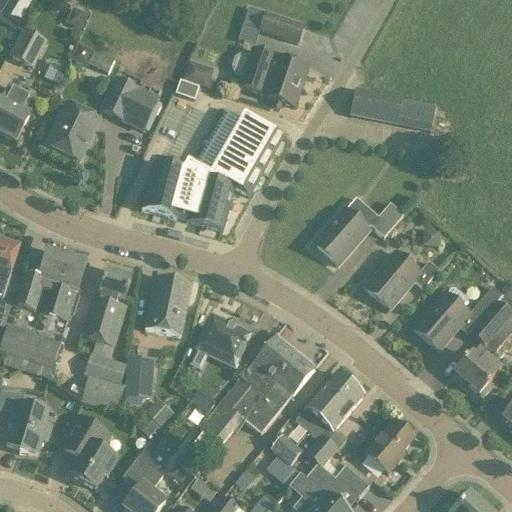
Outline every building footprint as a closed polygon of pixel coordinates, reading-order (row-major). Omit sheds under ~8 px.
[(4,14),(2,18),(17,28),(34,0),(13,0),(12,2),(4,14)] [(67,26),(84,31),(89,15),(72,10),(67,26)] [(247,11),(237,43),(254,49),(259,35),(297,48),(303,30),(247,11)] [(22,33),(7,60),(31,72),(46,45),(22,33)] [(87,62),(89,49),(76,47),(74,60),(87,62)] [(309,71),(276,60),(250,51),(247,60),(240,57),(233,61),(230,70),(233,78),(240,80),(236,91),(295,111),(309,71)] [(159,102),(115,81),(100,115),(123,126),(122,128),(142,137),(144,134),(147,136),(161,108),(157,106),(159,102)] [(179,84),(175,97),(193,104),(198,91),(179,84)] [(4,107),(0,105),(0,137),(15,145),(29,120),(23,117),(32,100),(13,90),(4,107)] [(434,109),(402,103),(374,97),(354,94),(349,119),(396,130),(429,137),(430,136),(434,109)] [(99,124),(67,108),(47,150),(79,165),(99,124)] [(242,119),(239,125),(209,179),(198,173),(186,166),(182,173),(153,166),(140,214),(175,223),(176,218),(187,221),(185,226),(222,235),(234,192),(245,199),(279,140),(242,119)] [(369,231),(382,243),(402,220),(388,208),(369,231)] [(343,214),(312,249),(337,271),(368,235),(343,214)] [(2,304),(10,281),(19,252),(0,246),(0,332),(6,335),(15,307),(2,304)] [(47,383),(50,373),(53,374),(70,317),(74,319),(80,297),(77,297),(86,267),(47,255),(38,285),(23,280),(15,307),(6,335),(0,355),(0,357),(5,359),(2,369),(47,383)] [(394,257),(364,293),(389,314),(413,286),(422,294),(438,275),(428,267),(419,278),(394,257)] [(98,299),(99,299),(98,302),(92,300),(78,342),(94,347),(91,359),(89,358),(82,379),(87,380),(122,391),(123,390),(118,388),(124,368),(109,364),(126,312),(115,308),(116,304),(123,307),(131,282),(106,274),(98,299)] [(179,342),(190,291),(155,283),(144,334),(179,342)] [(486,389),(495,379),(500,373),(488,362),(502,346),(495,340),(511,320),(511,318),(511,317),(511,291),(510,290),(505,297),(502,300),(482,323),(470,338),(480,347),(470,358),(453,378),(478,399),(479,399),(482,401),(490,392),(486,389)] [(472,315),(482,323),(502,300),(492,292),(472,315)] [(443,298),(413,334),(438,356),(468,319),(443,298)] [(235,374),(251,340),(211,320),(194,354),(235,374)] [(261,440),(293,401),(315,374),(275,342),(253,369),(201,434),(219,449),(240,423),(261,440)] [(153,362),(126,360),(123,410),(140,411),(141,402),(150,403),(153,362)] [(335,377),(305,413),(295,425),(316,443),(305,459),(307,462),(304,467),(311,473),(315,469),(319,472),(321,473),(330,464),(329,463),(337,455),(346,443),(335,434),(363,401),(335,377)] [(115,416),(122,391),(87,380),(79,405),(115,416)] [(47,418),(21,410),(23,394),(0,391),(0,394),(0,395),(0,414),(8,415),(7,417),(12,418),(8,431),(12,432),(6,450),(19,454),(19,458),(37,460),(41,445),(46,446),(51,431),(44,429),(47,418)] [(154,441),(173,412),(156,401),(137,430),(154,441)] [(511,408),(501,421),(511,431),(511,408)] [(115,465),(101,456),(111,440),(75,419),(64,438),(87,451),(70,480),(94,494),(103,479),(106,481),(115,465)] [(393,428),(373,452),(366,460),(385,476),(413,444),(393,428)] [(272,457),(264,465),(290,488),(299,478),(290,470),(302,456),(282,439),(269,454),(272,457)] [(160,511),(164,507),(150,496),(162,480),(156,476),(169,460),(149,445),(122,481),(138,494),(124,511),(160,511)] [(321,473),(319,472),(315,469),(311,473),(304,482),(299,478),(290,488),(288,491),(301,503),(297,509),(300,511),(343,511),(334,504),(345,491),(357,501),(367,490),(343,470),(332,482),(321,473)] [(268,511),(274,506),(264,498),(251,511),(268,511)] [(482,511),(468,499),(457,511),(482,511)] [(236,511),(221,500),(212,511),(236,511)]
